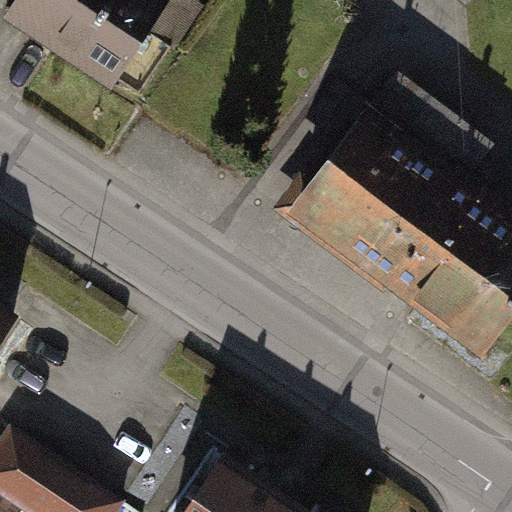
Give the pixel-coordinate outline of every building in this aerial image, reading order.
[(180,1),(178,0),(27,0),(11,23),(116,94),(180,1)] [(511,183),(403,109),(326,221),(511,347),(511,183)] [(0,386),(49,309),(0,278),(0,386)] [(126,511),(137,496),(22,420),(0,453),(0,482),(44,511),(126,511)] [(346,511),(254,450),(212,511),(346,511)]
